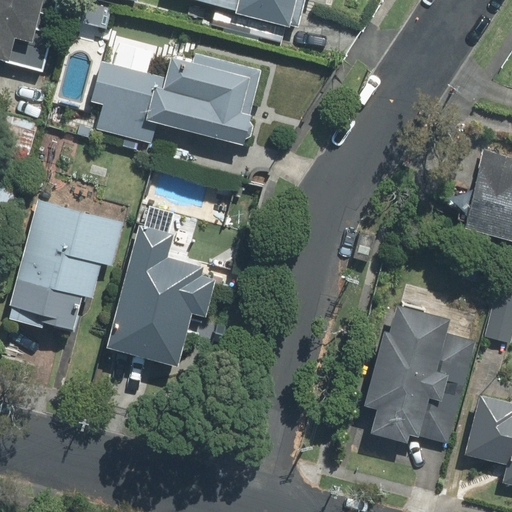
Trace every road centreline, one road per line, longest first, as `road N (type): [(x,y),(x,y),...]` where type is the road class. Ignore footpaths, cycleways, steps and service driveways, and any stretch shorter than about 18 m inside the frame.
road 1 (residential): [(246,501),(321,207),(457,0)]
road 2 (residential): [(246,501),(0,436)]
